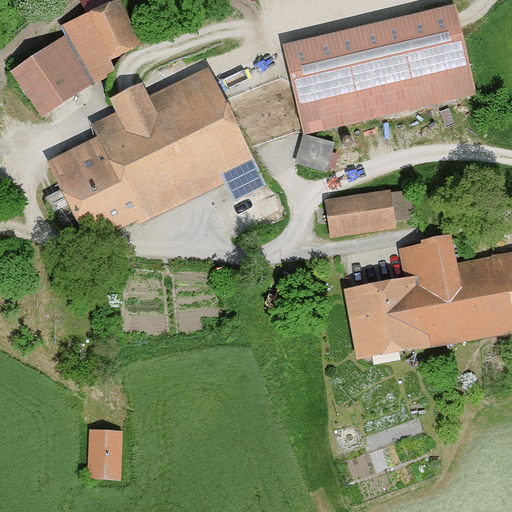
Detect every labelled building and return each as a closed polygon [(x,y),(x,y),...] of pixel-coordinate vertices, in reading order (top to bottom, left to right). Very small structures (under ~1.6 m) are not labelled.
[(141,45),(118,0),(66,26),(95,83),(117,73),(111,60),(141,45)] [(455,4),(283,44),(304,134),(477,94),(455,4)] [(94,85),(64,38),(11,72),(41,119),(94,85)] [(233,202),(268,185),(209,67),(149,96),(143,83),(110,99),(117,112),(92,125),(98,136),(47,162),(88,245),(137,221),(139,226),(224,184),(233,202)] [(390,191),(325,200),(330,239),(396,230),(390,191)] [(511,333),(511,252),(457,262),(452,234),(421,240),(422,245),(398,249),(404,277),(342,288),(355,363),(511,333)] [(123,431),(89,430),(87,479),(121,480),(123,431)]
